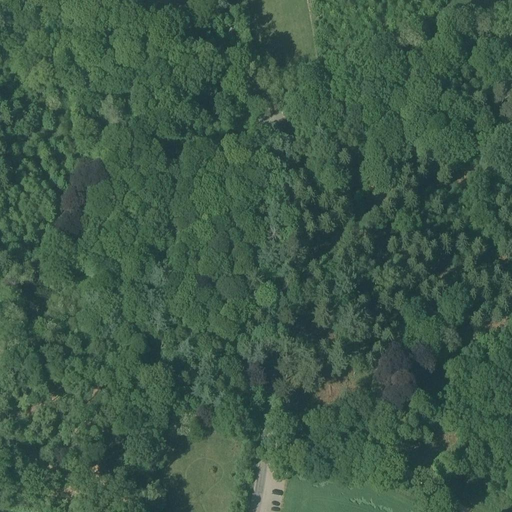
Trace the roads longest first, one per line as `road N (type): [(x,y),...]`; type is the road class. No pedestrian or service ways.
road 1 (tertiary): [(253,511),(268,404),(277,167),(266,117)]
road 2 (unclassified): [(266,117),(511,28)]
road 3 (track): [(464,511),(383,468),(262,449)]
road 4 (tertiary): [(266,117),(214,68),(89,0)]
